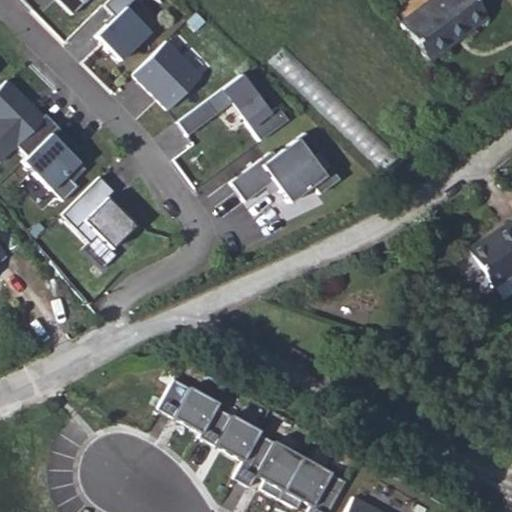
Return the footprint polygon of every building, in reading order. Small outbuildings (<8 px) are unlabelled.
[(55,0),(69,15),(82,0),(55,0)] [(471,0),(429,0),(395,25),(423,64),(484,20),(470,1),(471,0)] [(120,3),(93,31),(117,59),(145,28),(120,3)] [(164,38),(129,74),(164,108),(200,72),(164,38)] [(278,64),(382,168),(394,156),(289,52),(278,64)] [(237,70),(203,98),(215,113),(228,103),(247,125),(269,110),(237,70)] [(40,115),(2,77),(0,78),(0,156),(13,143),(40,115)] [(40,115),(13,143),(21,151),(18,157),(48,188),(75,161),(70,153),(77,148),(43,111),(40,115)] [(259,156),(228,178),(243,198),(270,180),(287,199),(323,171),(294,133),(261,159),(259,156)] [(96,176),(59,212),(86,241),(96,231),(108,244),(130,219),(105,198),(113,190),(96,176)] [(511,219),(509,221),(511,224),(479,251),(490,264),(475,276),(488,292),(501,282),(504,286),(511,279),(511,219)] [(177,378),(168,373),(162,381),(172,387),(177,378)] [(175,382),(158,412),(202,436),(217,410),(219,406),(175,382)] [(261,434),(217,410),(202,436),(200,440),(244,464),(259,437),(261,434)] [(262,491),(281,502),(303,461),(259,437),(244,464),(235,481),(251,490),(257,478),(266,483),(262,491)] [(310,511),(331,511),(347,485),(303,461),(281,502),(299,511),(304,503),(313,508),(310,511)] [(393,511),(359,493),(349,511),(393,511)]
